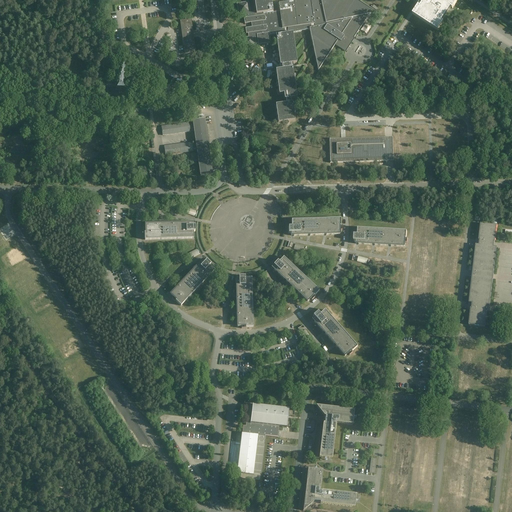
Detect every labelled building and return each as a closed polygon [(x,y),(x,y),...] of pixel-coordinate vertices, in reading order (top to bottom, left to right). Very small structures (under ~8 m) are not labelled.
[(293,0),(293,1),(281,3),(278,3),(280,12),(273,13),(271,0),(254,0),(256,12),(250,13),(248,2),(237,4),(239,15),(245,14),(246,18),(244,18),(245,24),(252,23),(252,27),(245,28),(246,34),(248,33),(248,37),(242,38),(244,49),(255,48),(254,44),(258,43),(258,45),(270,43),(269,35),(276,34),(280,65),(282,65),(282,69),(276,70),(279,94),(284,93),(285,99),(286,99),(286,103),(276,105),(278,123),(295,120),(292,102),(291,102),(290,98),(297,98),(292,67),(291,68),(290,64),(297,63),(293,33),(309,29),(318,70),(336,43),(344,49),(346,46),(348,47),(352,41),(350,40),(352,38),(353,39),(369,14),(376,13),(356,0),(293,0)] [(418,6),(412,14),(438,31),(443,22),(442,21),(449,10),(450,8),(452,9),(458,0),(424,0),(420,7),(418,6)] [(191,31),(190,21),(186,22),(186,20),(180,21),(181,33),(182,32),(183,35),(185,46),(183,46),(184,53),(196,51),(193,34),(192,32),(191,31)] [(161,126),(161,127),(162,135),(163,135),(166,135),(167,135),(168,134),(169,134),(170,134),(171,134),(174,133),(174,134),(174,133),(178,133),(182,132),(186,132),(190,131),(194,131),(194,132),(194,133),(195,136),(195,137),(196,140),(195,140),(195,141),(196,141),(196,143),(196,144),(192,145),(192,142),(192,143),(188,143),(184,144),(180,144),(176,145),(172,145),(168,146),(164,147),(164,146),(165,155),(169,154),(169,155),(173,154),(177,154),(181,153),(185,152),(185,153),(185,152),(189,152),(193,151),(194,151),(193,150),(193,149),(194,149),(194,150),(196,150),(196,149),(197,148),(197,152),(197,153),(193,154),(190,154),(191,156),(192,164),(195,163),(194,161),(195,161),(197,161),(198,160),(199,164),(199,168),(200,169),(198,169),(197,165),(182,167),(183,171),(183,173),(184,179),(199,177),(198,171),(200,171),(200,172),(201,176),(200,176),(213,175),(213,174),(212,174),(212,171),(212,170),(212,169),(213,169),(213,167),(212,167),(211,168),(211,167),(211,166),(211,163),(211,162),(210,159),(210,158),(209,155),(210,155),(209,155),(209,151),(208,147),(209,147),(208,147),(206,147),(203,123),(205,123),(206,123),(205,123),(204,119),(205,119),(202,119),(192,120),(192,121),(193,121),(193,125),(189,125),(189,122),(185,123),(181,123),(177,124),(173,125),(173,124),(173,125),(169,125),(165,126),(161,126)] [(330,139),(329,139),(330,163),(330,162),(340,161),(341,161),(341,160),(347,160),(347,161),(385,160),(385,139),(384,139),(347,140),(346,140),(346,142),(340,142),(340,140),(330,140),(330,139)] [(188,208),(187,212),(186,214),(196,217),(195,217),(196,217),(198,211),(197,211),(197,212),(188,208)] [(315,234),(315,235),(326,235),(328,235),(328,233),(331,233),(331,235),(340,234),(339,226),(341,226),(340,219),(291,220),(292,227),(288,227),(289,233),(291,233),(291,236),(294,236),(296,236),(296,234),(299,234),(299,236),(310,235),(310,236),(312,236),(312,234),(315,234)] [(191,223),(189,223),(189,224),(186,224),(186,223),(175,224),(175,223),(173,223),(173,225),(170,225),(170,224),(159,224),(157,224),(157,225),(154,225),(154,224),(145,224),(146,233),(144,233),(145,240),(194,238),(193,232),(195,232),(195,226),(194,226),(194,223),(191,223)] [(494,242),(495,242),(497,225),(481,224),(479,240),(476,240),(477,240),(476,245),(475,245),(476,245),(473,271),(472,271),(472,272),(473,272),(473,276),(472,276),(472,277),(469,303),(469,308),(468,308),(471,309),(469,325),(485,327),(487,310),(486,310),(486,305),(489,305),(493,279),(492,279),(492,274),(493,274),(496,247),(493,247),(494,242)] [(396,245),(396,246),(405,247),(405,239),(406,239),(407,231),(358,228),(357,235),(354,235),(354,241),(356,241),(356,244),(359,244),(361,244),(361,243),(364,243),(364,244),(375,245),(377,245),(377,244),(380,244),(380,245),(391,246),(393,246),(393,245),(396,245)] [(295,244),(293,249),(303,252),(305,247),(295,244)] [(189,253),(191,256),(192,258),(200,254),(201,254),(198,248),(198,249),(189,253)] [(314,296),(319,291),(283,257),(279,262),(278,261),(273,265),(274,266),(272,268),(274,270),(276,272),(277,271),(279,272),(278,273),(286,281),(287,283),(288,282),(290,283),(290,284),(298,292),(297,292),(299,294),(300,293),(302,295),(301,296),(308,301),(313,295),(314,296)] [(202,261),(200,262),(201,264),(199,266),(198,265),(191,273),(191,272),(189,274),(190,275),(188,277),(187,276),(180,284),(179,284),(178,286),(179,287),(177,289),(176,288),(170,294),(176,300),(175,301),(181,306),(214,270),(209,266),(211,264),(206,260),(206,261),(204,259),(202,261)] [(266,283),(269,281),(271,280),(267,271),(262,274),(266,283)] [(222,284),(225,285),(227,285),(230,276),(225,274),(224,274),(225,274),(222,284)] [(237,326),(241,326),(246,326),(246,327),(253,327),(252,278),(245,278),(245,277),(239,277),(236,277),(236,280),(236,283),(238,283),(238,285),(236,285),(237,297),(236,297),(236,299),(238,299),(238,302),(237,302),(237,313),(237,315),(238,315),(239,318),(237,318),(237,326)] [(319,325),(318,326),(325,334),(326,336),(328,335),(329,337),(328,338),(336,346),(335,346),(337,348),(338,347),(340,349),(339,350),(345,356),(351,351),(352,352),(357,347),(325,310),(320,314),(318,312),(313,316),(314,318),(312,320),(314,322),(316,324),(317,323),(319,325)] [(301,333),(306,341),(310,338),(305,330),(301,333)] [(288,416),(288,411),(289,409),(264,406),(264,404),(261,404),(261,406),(256,405),(256,404),(254,404),(254,405),(253,405),(253,404),(252,404),(252,411),(251,410),(250,409),(247,408),(247,409),(248,409),(246,425),(246,426),(243,426),(242,433),(237,473),(236,473),(236,474),(240,474),(240,479),(260,481),(261,477),(266,436),(278,438),(278,437),(277,437),(279,426),(287,427),(288,416)] [(316,406),(324,416),(325,417),(325,423),(323,423),(319,457),(332,459),(336,424),(336,423),(353,425),(354,410),(316,406)] [(320,504),(354,508),(356,495),(322,491),(320,491),(322,471),(308,469),(303,511),(313,503),(314,501),(320,502),(320,504)]
